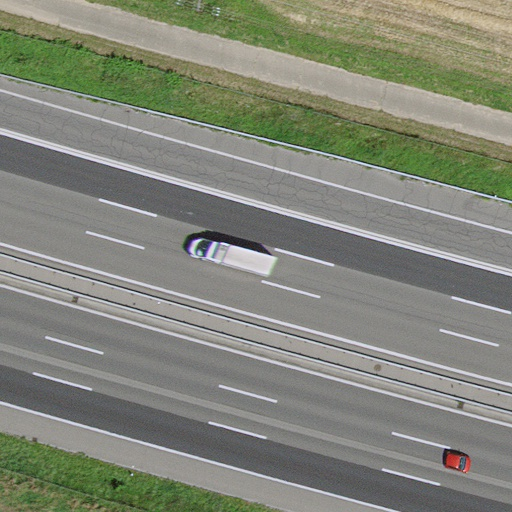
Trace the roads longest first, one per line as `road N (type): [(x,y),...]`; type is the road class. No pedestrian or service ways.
road 1 (motorway): [(511,328),(0,187)]
road 2 (motorway): [(0,343),(511,483)]
road 3 (track): [(511,130),(15,0)]
